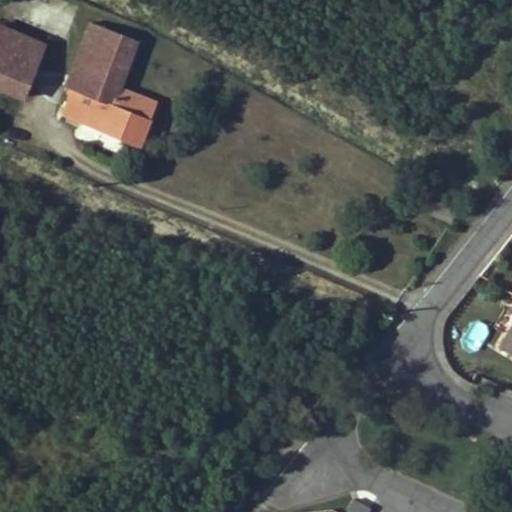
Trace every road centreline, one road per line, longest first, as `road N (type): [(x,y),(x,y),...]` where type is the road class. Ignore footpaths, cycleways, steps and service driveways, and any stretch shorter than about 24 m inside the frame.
road 1 (residential): [(389,356),(511,201)]
road 2 (residential): [(511,423),(389,356)]
